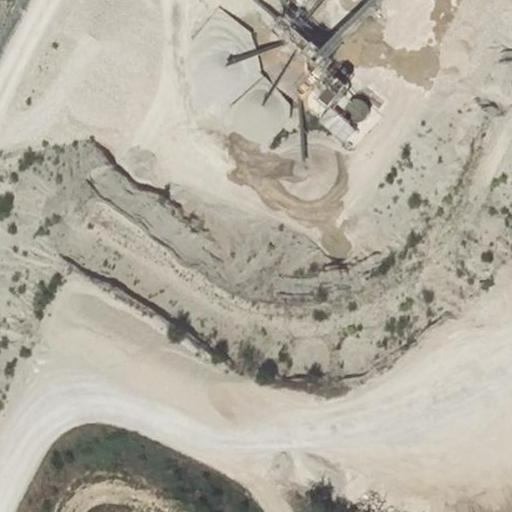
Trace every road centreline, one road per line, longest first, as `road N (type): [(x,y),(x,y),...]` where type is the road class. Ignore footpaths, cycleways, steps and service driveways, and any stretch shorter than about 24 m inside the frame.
road 1 (unknown): [(0,498),(39,426),(72,403),(115,399),(234,439),(314,440),(511,328)]
road 2 (unknown): [(0,143),(59,0)]
